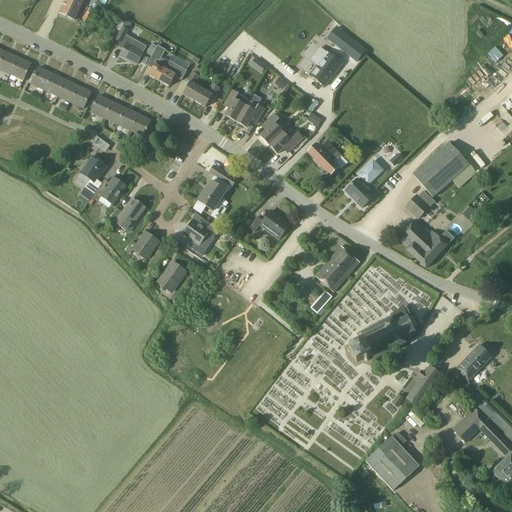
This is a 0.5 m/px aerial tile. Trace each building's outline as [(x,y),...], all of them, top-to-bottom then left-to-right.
[(65,0),(60,14),(74,21),(83,0),(65,0)] [(122,29),(116,41),(121,43),(125,46),(123,50),(120,55),(137,65),(144,53),(143,53),(147,47),(126,35),(128,31),(123,28),(122,29)] [(365,52),(335,29),(331,35),(338,40),(334,45),(356,63),(365,52)] [(156,50),(164,55),(166,51),(158,46),(157,47),(156,49),(156,50)] [(495,48),(488,54),(496,62),(503,56),(495,48)] [(310,75),(324,86),(340,65),(321,50),(312,61),(318,66),(310,75)] [(18,59),(5,53),(0,62),(0,70),(10,75),(18,59)] [(152,58),(147,67),(152,69),(148,76),(159,81),(170,62),(163,59),(159,66),(155,64),(157,61),(152,58)] [(249,65),(261,74),(266,67),(254,58),(249,65)] [(18,59),(10,75),(23,82),(31,65),(18,59)] [(170,62),(159,81),(169,87),(175,77),(181,81),(187,71),(170,62)] [(463,81),(445,96),(458,112),(491,84),(474,64),(459,77),(463,81)] [(183,95),(194,101),(201,88),(195,85),(200,77),(202,79),(205,73),(195,67),(187,81),(190,82),(183,95)] [(30,85),(43,91),(51,74),(38,68),(30,85)] [(64,80),(51,74),(43,91),(57,97),(64,80)] [(288,85),(279,78),(274,84),(283,91),(288,85)] [(78,87),(64,80),(57,97),(70,103),(78,87)] [(201,88),(194,101),(206,107),(213,95),(215,96),(220,88),(213,84),(208,92),(201,88)] [(91,93),(78,87),(70,103),(83,109),(91,93)] [(225,116),(236,122),(245,106),(235,101),(238,95),(232,92),(226,103),(231,106),(225,116)] [(90,113),(104,119),(111,102),(98,96),(90,113)] [(125,108),(111,102),(104,119),(117,125),(125,108)] [(256,112),(245,106),(236,122),(247,128),(252,118),(257,121),(264,110),(259,107),(256,112)] [(138,114),(125,108),(117,125),(130,131),(138,114)] [(261,137),(269,145),(283,133),(274,124),(282,117),(277,112),(265,124),(269,129),(261,137)] [(151,121),(138,114),(130,131),(143,137),(151,121)] [(329,128),(323,135),(326,139),(333,131),(329,128)] [(288,138),(283,133),(269,145),(278,154),(286,146),(291,150),(303,139),(296,131),(288,138)] [(91,144),(98,148),(103,141),(97,137),(91,144)] [(339,162),(336,165),(334,163),(340,156),(326,142),(319,148),(316,145),(308,153),(330,176),(342,165),(339,162)] [(450,144),(413,176),(432,198),(469,166),(450,144)] [(402,160),(397,155),(390,162),(394,167),(402,160)] [(93,195),(102,184),(96,179),(105,166),(93,157),(81,173),(91,180),(84,189),(93,195)] [(345,191),(362,208),(374,196),(367,189),(382,174),(372,164),(345,191)] [(209,173),(215,177),(232,188),(236,181),(213,166),(209,173)] [(102,184),(93,195),(94,195),(91,198),(97,202),(101,197),(113,205),(125,187),(113,178),(109,184),(105,180),(102,184)] [(330,185),(334,189),(339,185),(334,181),(330,185)] [(218,204),(227,192),(211,182),(207,188),(206,187),(196,203),(205,209),(206,207),(215,213),(220,205),(218,204)] [(406,208),(419,219),(429,209),(426,206),(431,200),(423,192),(417,198),(416,197),(406,208)] [(111,227),(114,223),(128,232),(145,208),(132,198),(121,213),(116,209),(107,223),(111,227)] [(469,220),(475,213),(470,207),(463,214),(469,220)] [(261,225),(280,239),(290,225),(271,211),(264,221),(258,216),(249,227),(255,232),(261,225)] [(407,247),(406,249),(426,268),(448,245),(453,239),(446,232),(440,238),(439,236),(438,237),(432,231),(430,233),(415,220),(398,238),(407,247)] [(209,246),(201,241),(208,232),(192,221),(183,234),(195,242),(191,248),(202,256),(209,246)] [(132,250),(133,251),(145,260),(159,242),(145,232),(132,250)] [(360,263),(340,247),(315,277),(334,294),(360,263)] [(172,263),(158,283),(171,293),(186,273),(172,263)] [(315,294),(305,304),(305,305),(318,317),(319,315),(322,317),(326,313),(323,311),(333,299),(326,292),(320,298),(315,294)] [(410,334),(413,332),(415,333),(416,332),(414,331),(416,326),(418,326),(418,324),(416,324),(414,320),(415,318),(413,317),(412,318),(407,317),(407,315),(405,315),(405,317),(402,319),(401,318),(399,318),(400,320),(395,323),(392,317),(380,323),(380,322),(378,322),(379,324),(371,328),(370,326),(369,327),(370,329),(361,334),(359,333),(359,335),(361,335),(363,340),(348,348),(356,363),(364,359),(364,360),(365,361),(366,361),(367,361),(368,361),(368,360),(369,360),(369,358),(368,357),(368,356),(371,355),(374,359),(373,361),(374,362),(375,361),(375,360),(384,356),(384,357),(386,356),(385,355),(393,351),(393,352),(395,352),(394,350),(406,344),(403,338),(408,335),(409,337),(410,336),(410,334)] [(511,425),(468,383),(492,357),(479,345),(454,371),(462,378),(454,385),(504,434),(503,435),(511,443),(511,425)] [(431,365),(420,380),(406,400),(418,408),(442,373),(431,365)] [(403,399),(398,395),(391,404),(397,408),(403,399)] [(480,429),(508,458),(491,473),(509,493),(511,490),(511,456),(511,455),(511,453),(511,446),(509,443),(474,407),(452,429),(465,443),(480,429)] [(365,462),(393,492),(419,467),(392,437),(365,462)]
